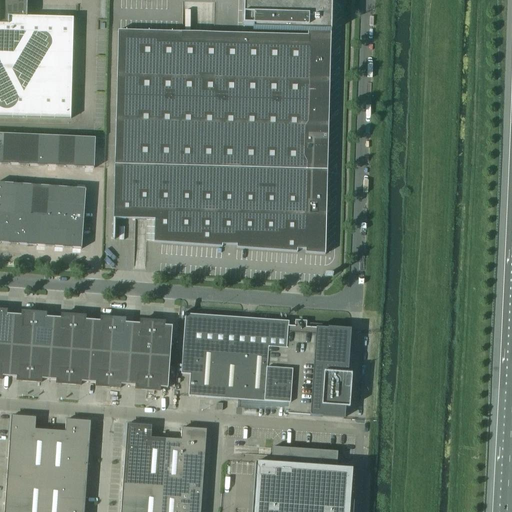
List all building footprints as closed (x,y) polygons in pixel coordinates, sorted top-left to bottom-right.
[(0,0),(0,117),(70,120),(73,19),(26,18),(26,0),(0,0)] [(308,38),(330,39),(331,4),(331,0),(308,0),(308,3),(243,2),(243,28),(253,28),(253,31),(308,33),(307,42),(308,42),(308,38)] [(114,166),(112,240),(114,240),(114,219),(154,220),(154,243),(222,248),(222,245),(237,246),(236,249),(297,253),(297,250),(305,250),(305,254),(325,255),(330,39),(308,38),(308,42),(307,42),(182,38),(182,33),(118,32),(114,166)] [(19,166),(20,136),(2,135),(0,165),(19,166)] [(38,167),(39,137),(20,136),(19,166),(38,167)] [(56,167),(58,137),(39,137),(38,167),(56,167)] [(75,168),(76,138),(58,137),(56,167),(75,168)] [(75,168),(94,169),(95,139),(76,138),(75,168)] [(0,213),(11,215),(13,185),(0,183),(0,213)] [(29,216),(32,186),(13,185),(11,215),(29,216)] [(47,217),(49,187),(32,186),(29,216),(47,217)] [(65,218),(67,189),(49,187),(47,217),(65,218)] [(83,220),(85,192),(85,190),(67,189),(65,218),(83,220)] [(0,243),(9,245),(11,215),(0,213),(0,243)] [(27,246),(29,216),(11,215),(9,245),(27,246)] [(45,247),(47,217),(29,216),(27,246),(45,247)] [(63,248),(65,218),(47,217),(45,247),(63,248)] [(81,250),(83,220),(65,218),(63,248),(81,250)] [(0,380),(1,380),(1,379),(0,379),(1,377),(18,378),(18,380),(17,380),(17,381),(41,383),(41,382),(40,382),(40,380),(57,381),(57,383),(56,383),(56,384),(120,389),(120,388),(119,388),(119,385),(136,387),(136,389),(135,389),(135,390),(159,392),(159,391),(158,390),(159,388),(167,389),(172,327),(163,326),(163,324),(164,324),(164,323),(140,321),(140,322),(141,322),(141,325),(124,323),(124,321),(124,320),(101,318),(101,320),(101,322),(84,321),(84,318),(85,318),(85,317),(61,316),(61,317),(62,317),(62,319),(45,318),(45,316),(46,315),(22,313),(22,314),(22,316),(5,315),(5,313),(6,313),(6,312),(0,311),(0,380)] [(285,348),(193,342),(195,316),(185,315),(182,353),(191,354),(188,397),(288,404),(288,415),(309,416),(309,417),(321,418),(321,417),(343,419),(344,408),(349,408),(351,375),(346,374),(349,331),(328,330),(328,329),(315,328),(315,329),(287,327),(285,348)] [(46,480),(50,431),(35,430),(36,418),(11,416),(10,427),(6,477),(46,480)] [(46,480),(86,482),(90,422),(65,420),(65,432),(50,431),(46,480)] [(162,488),(165,439),(150,438),(151,428),(151,426),(126,425),(122,485),(162,488)] [(162,488),(160,511),(200,511),(202,491),(205,441),(206,430),(196,430),(192,429),(181,429),(181,430),(180,441),(165,439),(162,488)] [(350,502),(352,470),(336,469),(337,453),(272,448),(271,464),(255,463),(252,495),(249,495),(247,511),(352,511),(353,502),(350,502)] [(43,511),(46,480),(6,477),(3,511),(43,511)] [(83,511),(86,482),(46,480),(43,511),(83,511)] [(160,511),(162,488),(122,485),(120,511),(160,511)]
